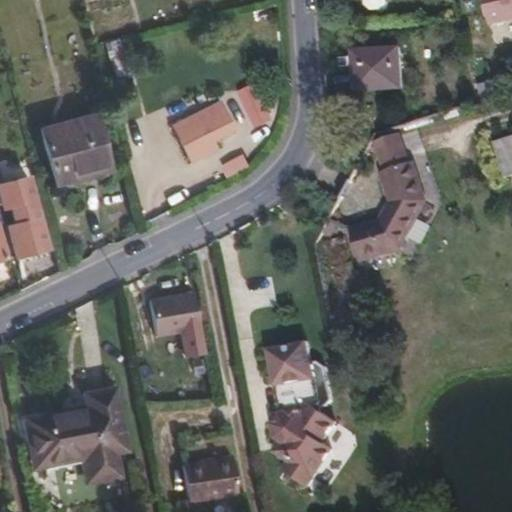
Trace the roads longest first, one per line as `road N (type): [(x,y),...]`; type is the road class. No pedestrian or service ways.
road 1 (residential): [(0,322),(240,205),(280,170),(302,132),(298,0)]
road 2 (unknown): [(177,236),(257,511)]
